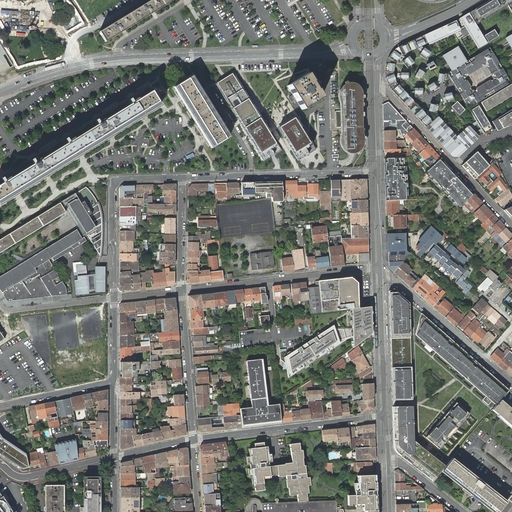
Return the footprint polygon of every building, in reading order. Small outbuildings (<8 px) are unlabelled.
[(151,0),(128,14),(135,24),(152,14),(165,6),(160,0),(151,0)] [(481,103),(486,111),(511,95),(511,109),(492,122),(498,131),(511,125),(511,0),(489,0),(448,25),(451,30),(452,32),(457,41),(470,33),(478,48),(486,43),(475,25),(508,5),(511,12),(511,34),(508,37),(511,44),(511,81),(510,83),(511,84),(481,103)] [(135,24),(128,14),(119,20),(99,32),(105,42),(135,24)] [(394,94),(409,109),(415,103),(396,83),(393,75),(393,71),(393,66),(395,63),(398,58),(402,55),(428,43),(452,32),(451,30),(448,25),(447,24),(424,35),(398,47),(393,51),(388,57),(385,63),(385,66),(384,72),(385,78),(388,86),(391,90),(395,87),(398,90),(394,94)] [(494,30),(484,36),(488,42),(498,36),(494,30)] [(0,73),(13,66),(0,44),(0,73)] [(510,83),(489,48),(467,62),(458,47),(443,55),(452,70),(448,73),(468,108),(483,99),(510,83)] [(424,48),(419,55),(426,60),(430,53),(424,48)] [(408,57),(402,62),(407,68),(413,63),(408,57)] [(433,61),(426,65),(430,73),(437,69),(433,61)] [(425,74),(418,69),(414,76),(421,81),(425,74)] [(233,73),(216,84),(263,161),(272,156),(281,150),(233,73)] [(408,73),(400,73),(400,81),(408,81),(408,73)] [(447,74),(439,73),(438,81),(446,82),(447,74)] [(292,95),(288,98),(291,103),(296,100),(302,110),(321,98),(317,90),(316,90),(311,83),(312,82),(307,74),(295,81),(287,86),(292,95)] [(192,76),(174,87),(211,148),(230,136),(192,76)] [(434,82),(427,86),(431,93),(438,89),(434,82)] [(362,144),(360,91),(360,89),(359,88),(357,86),(355,84),(352,84),(350,84),(346,84),(344,86),(342,88),(341,92),(341,94),(341,111),(339,111),(336,111),(336,128),(342,127),(343,145),(344,148),(346,150),(348,151),(350,152),(352,153),(354,152),(356,152),(358,151),(361,148),(362,146),(362,144)] [(422,88),(414,88),(414,97),(422,97),(422,88)] [(0,184),(0,204),(160,106),(151,92),(138,100),(131,104),(104,120),(97,125),(74,139),(67,144),(41,160),(33,164),(11,178),(3,183),(0,184)] [(452,93),(444,95),(446,103),(454,101),(452,93)] [(511,95),(486,111),(488,115),(511,100),(511,95)] [(457,101),(451,107),(459,115),(465,110),(457,101)] [(382,104),(383,121),(390,121),(391,120),(393,120),(405,120),(388,102),(382,104)] [(438,105),(430,103),(428,111),(436,113),(438,105)] [(478,106),(476,107),(491,132),(493,132),(478,106)] [(476,107),(471,110),(485,134),(491,132),(476,107)] [(421,109),(414,115),(420,121),(425,126),(428,130),(429,131),(434,136),(438,141),(446,149),(451,154),(459,154),(460,153),(466,147),(476,138),(479,136),(469,126),(456,138),(437,117),(432,122),(421,109)] [(296,117),(278,128),(288,144),(298,161),(316,150),(297,119),(296,117)] [(390,121),(383,121),(383,131),(390,131),(392,130),(395,130),(396,130),(399,130),(403,138),(405,136),(407,134),(408,133),(402,126),(406,121),(405,120),(399,120),(396,120),(397,124),(391,124),(391,120),(390,121)] [(420,135),(413,128),(408,133),(407,134),(405,136),(408,140),(411,143),(414,141),(420,135)] [(390,131),(383,131),(384,141),(395,140),(396,141),(397,140),(396,130),(395,130),(392,130),(390,131)] [(411,153),(412,156),(413,158),(420,153),(421,151),(428,145),(420,135),(414,141),(411,143),(410,145),(411,146),(412,145),(416,148),(415,148),(418,151),(416,153),(414,151),(411,153)] [(384,141),(384,150),(386,149),(396,149),(396,143),(405,143),(404,140),(397,140),(396,141),(395,140),(384,141)] [(426,159),(434,151),(428,145),(421,151),(420,153),(424,157),(426,159)] [(386,149),(387,158),(397,158),(397,157),(400,157),(399,154),(399,153),(400,152),(400,149),(397,149),(396,149),(386,149)] [(429,168),(440,158),(434,151),(426,159),(423,162),(429,168)] [(476,152),(462,165),(474,179),(485,169),(489,165),(476,152)] [(387,158),(384,158),(386,201),(398,200),(405,200),(404,157),(400,157),(397,157),(397,158),(387,158)] [(474,194),(440,158),(429,168),(426,171),(459,207),(464,204),(474,194)] [(486,169),(477,178),(480,181),(482,180),(485,183),(488,186),(493,181),(490,179),(489,180),(486,177),(492,171),(498,177),(502,173),(492,163),(489,165),(485,169),(486,169)] [(459,207),(426,171),(424,173),(458,209),(459,207)] [(499,196),(509,189),(507,186),(499,177),(488,187),(491,191),(498,184),(502,190),(497,193),(499,196)] [(350,179),(339,180),(340,200),(343,200),(350,200),(351,200),(350,179)] [(366,179),(353,179),(354,200),(367,200),(367,192),(366,179)] [(340,200),(339,180),(331,180),(331,201),(340,201),(340,200)] [(265,192),(266,198),(271,197),(272,201),(282,201),(282,198),(282,197),(282,193),(282,181),(254,182),(254,192),(265,192)] [(297,181),(282,181),(282,193),(282,197),(286,196),(286,193),(292,193),(292,198),(297,197),(297,196),(297,186),(297,185),(297,181)] [(254,182),(241,182),(242,195),(254,195),(254,192),(254,182)] [(217,189),(217,198),(215,198),(215,200),(215,204),(222,203),(227,203),(227,200),(227,196),(227,193),(226,183),(224,183),(214,183),(214,189),(217,189)] [(227,196),(230,196),(233,196),(233,193),(239,193),(238,183),(226,183),(227,193),(227,196)] [(188,188),(188,197),(197,197),(197,191),(208,191),(208,184),(192,184),(188,188)] [(306,186),(306,196),(303,196),(304,200),(315,200),(315,197),(311,197),(308,197),(307,184),(306,184),(306,186)] [(318,193),(318,184),(314,184),(312,184),(307,184),(308,197),(311,197),(315,197),(318,197),(318,193)] [(119,188),(119,198),(135,198),(135,185),(122,186),(119,188)] [(135,185),(135,198),(144,198),(143,203),(147,203),(148,203),(148,198),(148,196),(148,190),(148,185),(135,185)] [(306,186),(297,186),(297,196),(303,196),(306,196),(306,186)] [(70,197),(60,203),(63,207),(64,206),(68,204),(86,233),(87,235),(100,257),(101,249),(102,243),(103,230),(102,226),(102,222),(102,221),(102,218),(101,214),(100,209),(98,202),(91,192),(89,190),(86,187),(70,197)] [(511,205),(511,196),(509,189),(499,196),(494,200),(496,203),(498,202),(501,206),(508,200),(511,206),(511,205)] [(332,212),(331,209),(330,197),(330,191),(320,191),(320,197),(320,209),(328,209),(328,212),(332,212)] [(478,198),(474,194),(464,204),(472,212),(475,210),(482,203),(478,198)] [(135,198),(119,198),(119,207),(125,207),(128,206),(131,206),(131,203),(141,203),(141,206),(144,206),(143,203),(144,198),(135,198)] [(367,200),(354,200),(351,200),(350,200),(350,202),(351,202),(353,202),(353,210),(352,211),(352,213),(367,212),(367,200)] [(399,215),(401,215),(401,212),(399,212),(399,209),(398,206),(398,200),(386,201),(386,216),(399,215)] [(0,252),(1,252),(2,252),(5,250),(7,250),(6,249),(65,212),(63,207),(60,203),(56,205),(49,209),(37,216),(37,215),(9,232),(9,234),(0,239),(0,252)] [(86,233),(68,204),(64,206),(82,235),(86,233)] [(151,204),(147,204),(147,206),(147,214),(175,214),(175,204),(165,204),(162,204),(155,204),(154,204),(151,204)] [(492,214),(484,204),(474,213),(475,214),(476,216),(478,217),(483,223),(492,214)] [(125,207),(119,207),(119,217),(136,217),(138,217),(138,207),(125,207)] [(505,209),(503,210),(510,217),(511,216),(505,209)] [(368,225),(367,212),(352,213),(350,213),(351,216),(353,215),(353,223),(351,223),(351,225),(368,225)] [(417,216),(417,214),(406,215),(401,215),(399,215),(386,216),(386,228),(406,228),(406,217),(411,217),(411,220),(418,220),(417,216)] [(492,214),(483,223),(481,225),(487,231),(490,227),(498,220),(492,214)] [(215,227),(215,230),(217,230),(217,226),(216,226),(216,223),(216,220),(210,220),(210,216),(198,217),(198,221),(198,227),(215,227)] [(504,225),(498,220),(490,227),(487,231),(490,235),(492,237),(493,235),(504,225)] [(164,231),(164,234),(175,234),(175,224),(173,224),(164,224),(164,227),(162,227),(162,231),(164,231)] [(368,237),(368,225),(351,225),(351,228),(353,228),(353,235),(351,236),(351,238),(368,237)] [(511,234),(506,228),(504,225),(493,235),(504,246),(511,238),(511,234)] [(435,230),(430,226),(418,240),(420,242),(416,246),(421,250),(417,255),(420,258),(433,243),(435,240),(437,242),(442,237),(435,230)] [(326,227),(311,229),(313,242),(328,240),(327,237),(327,236),(327,233),(326,227)] [(440,230),(437,227),(436,229),(435,230),(442,237),(444,239),(447,236),(441,229),(440,230)] [(23,262),(0,276),(0,290),(2,293),(3,292),(4,294),(3,295),(6,301),(66,295),(66,288),(62,281),(61,282),(58,277),(59,276),(55,269),(54,270),(53,269),(54,268),(49,260),(52,258),(54,261),(86,241),(84,237),(87,235),(86,233),(82,235),(81,236),(77,229),(59,240),(27,260),(23,262)] [(119,231),(119,241),(133,241),(135,241),(135,236),(135,231),(134,231),(126,231),(119,231)] [(191,236),(188,236),(187,242),(198,242),(206,242),(206,240),(210,240),(210,235),(210,231),(206,231),(206,235),(201,235),(201,232),(196,232),(196,233),(194,233),(194,235),(191,234),(191,236)] [(405,233),(387,233),(388,268),(393,272),(402,262),(410,252),(410,251),(406,251),(405,238),(405,233)] [(175,234),(164,234),(164,244),(169,244),(173,244),(175,244),(175,234)] [(342,265),(344,265),(343,254),(342,249),(341,238),(341,237),(341,236),(335,236),(337,249),(334,249),(332,236),(327,237),(328,240),(329,249),(329,250),(331,267),(342,265)] [(351,238),(341,238),(342,249),(343,254),(358,253),(359,263),(369,262),(368,237),(351,238)] [(511,248),(511,238),(504,246),(503,246),(508,252),(511,249),(511,248)] [(133,241),(119,241),(119,253),(133,253),(137,253),(137,248),(133,248),(133,243),(138,244),(138,241),(135,241),(133,241)] [(198,250),(198,248),(198,242),(187,242),(187,250),(198,250)] [(461,243),(455,249),(462,254),(465,251),(467,250),(461,243)] [(450,257),(435,244),(435,245),(429,252),(443,265),(441,266),(451,274),(452,273),(457,278),(465,270),(459,264),(457,266),(449,258),(450,257)] [(455,249),(450,244),(445,249),(462,263),(466,258),(462,254),(455,249)] [(27,260),(5,250),(2,252),(1,252),(23,262),(27,260)] [(294,271),(303,270),(304,268),(302,250),(292,251),(292,257),(294,271)] [(162,262),(162,264),(165,264),(175,264),(175,252),(161,251),(161,254),(162,254),(162,262)] [(251,254),(252,270),(275,267),(273,252),(251,254)] [(309,256),(307,256),(308,269),(316,268),(314,258),(309,259),(309,256)] [(316,268),(329,267),(328,256),(314,258),(316,268)] [(476,256),(473,259),(479,264),(482,261),(476,256)] [(281,258),(283,272),(294,271),(292,257),(281,258)] [(129,261),(119,261),(119,272),(127,272),(127,271),(127,270),(128,270),(128,269),(129,269),(130,269),(129,261)] [(139,271),(138,261),(129,261),(130,269),(129,269),(128,269),(128,270),(127,270),(127,271),(127,272),(119,272),(119,279),(130,277),(130,272),(133,271),(139,271)] [(219,273),(217,262),(209,263),(209,264),(209,270),(210,280),(218,279),(217,273),(219,273)] [(393,272),(403,280),(408,274),(409,273),(411,270),(402,262),(393,272)] [(86,264),(76,265),(77,272),(74,272),(76,295),(89,294),(89,292),(87,274),(86,264)] [(105,266),(95,266),(95,274),(96,290),(96,292),(105,292),(105,266)] [(163,273),(158,274),(159,286),(167,285),(165,269),(163,269),(163,273)] [(165,269),(167,285),(174,284),(174,272),(169,273),(168,269),(165,269)] [(153,270),(150,271),(151,281),(152,287),(159,286),(158,274),(154,274),(153,270)] [(210,280),(209,270),(200,271),(200,274),(197,274),(198,282),(210,280)] [(464,289),(467,292),(470,289),(472,287),(468,283),(464,280),(466,278),(465,278),(469,273),(470,272),(467,270),(466,270),(456,283),(464,289)] [(489,270),(488,271),(484,274),(493,282),(496,279),(497,278),(498,277),(489,270)] [(130,277),(132,289),(141,288),(140,282),(139,276),(139,274),(137,274),(137,276),(132,277),(131,273),(133,273),(133,271),(130,272),(130,277)] [(140,282),(141,288),(145,288),(145,282),(151,281),(150,271),(149,271),(139,272),(139,274),(139,276),(140,282)] [(197,271),(187,271),(187,283),(198,282),(197,274),(197,271)] [(410,286),(412,288),(417,283),(419,281),(409,273),(408,274),(403,280),(410,286)] [(95,274),(87,274),(89,292),(96,290),(95,274)] [(416,289),(425,297),(436,284),(433,282),(430,286),(425,283),(429,278),(424,275),(423,276),(419,281),(417,283),(412,288),(415,291),(416,289)] [(121,291),(132,289),(130,277),(119,279),(119,289),(121,291)] [(351,309),(358,308),(357,283),(350,277),(337,279),(318,281),(319,286),(319,287),(321,301),(321,307),(338,305),(338,306),(338,308),(338,310),(344,310),(351,309)] [(493,282),(487,277),(479,286),(484,291),(488,287),(493,282)] [(496,279),(493,282),(488,287),(484,291),(483,293),(486,295),(490,290),(493,293),(494,292),(501,284),(502,283),(497,278),(496,279)] [(306,282),(299,283),(299,292),(300,300),(300,301),(309,300),(308,291),(307,291),(306,282)] [(299,283),(291,284),(292,297),(293,301),(300,300),(300,293),(299,292),(299,283)] [(288,284),(280,285),(281,295),(289,294),(288,284)] [(423,298),(433,306),(437,301),(445,293),(442,290),(437,296),(433,293),(438,287),(436,284),(425,297),(423,298)] [(273,289),(274,299),(277,299),(279,299),(282,298),(281,295),(280,285),(273,286),(273,289)] [(259,287),(251,288),(253,299),(253,300),(261,299),(259,287)] [(309,300),(311,313),(322,312),(321,307),(321,301),(319,287),(308,288),(308,291),(309,300)] [(250,288),(243,289),(244,301),(244,303),(251,302),(251,300),(253,299),(251,288),(250,288)] [(502,302),(507,296),(498,288),(492,296),(501,304),(502,302)] [(243,289),(234,290),(235,302),(244,301),(243,289)] [(394,450),(431,480),(434,475),(436,477),(442,470),(445,466),(413,441),(409,302),(394,289),(389,291),(394,450)] [(476,299),(478,296),(470,289),(468,292),(476,299)] [(227,305),(236,304),(235,302),(234,290),(225,291),(227,305)] [(225,291),(213,293),(215,309),(218,309),(217,306),(224,306),(224,308),(227,308),(227,306),(227,305),(225,291)] [(511,291),(507,296),(502,302),(511,310),(511,291)] [(201,294),(202,308),(206,308),(208,308),(207,305),(211,305),(212,310),(215,309),(213,293),(201,294)] [(188,296),(189,309),(202,308),(201,294),(188,296)] [(166,310),(176,309),(176,297),(175,297),(164,298),(165,308),(165,310),(166,310)] [(164,311),(165,310),(165,308),(164,298),(154,299),(155,309),(163,308),(164,311)] [(433,306),(445,317),(454,307),(455,306),(457,304),(455,303),(452,306),(444,299),(443,298),(442,299),(443,300),(440,303),(437,301),(433,306)] [(479,313),(481,311),(487,304),(480,298),(473,307),(479,313)] [(147,314),(156,313),(155,309),(154,299),(146,300),(147,314)] [(147,314),(146,300),(134,302),(136,313),(136,315),(147,314)] [(445,317),(454,326),(465,314),(457,307),(460,303),(459,302),(457,304),(455,306),(454,307),(445,317)] [(129,313),(128,303),(121,303),(119,305),(119,314),(129,313)] [(484,314),(490,307),(487,304),(481,311),(484,314)] [(352,337),(353,348),(371,333),(371,306),(358,308),(351,309),(352,328),(352,329),(352,336),(352,337)] [(202,308),(189,309),(190,321),(203,320),(206,319),(205,316),(203,317),(203,311),(206,310),(206,308),(202,308)] [(177,318),(176,309),(166,310),(165,310),(164,311),(164,314),(164,317),(165,319),(177,318)] [(497,320),(501,317),(494,310),(490,314),(497,320)] [(466,315),(458,325),(462,329),(470,319),(473,316),(474,315),(470,312),(466,315)] [(136,317),(136,315),(136,313),(129,313),(119,314),(119,323),(130,322),(130,318),(136,317)] [(509,391),(422,314),(415,335),(486,396),(492,400),(496,404),(500,400),(509,391)] [(268,315),(259,316),(260,324),(269,323),(268,315)] [(497,320),(493,326),(498,330),(500,327),(501,328),(506,321),(505,320),(501,317),(497,320)] [(178,331),(177,318),(165,319),(164,319),(161,319),(162,332),(164,332),(178,331)] [(464,331),(471,337),(479,327),(481,325),(479,324),(476,321),(474,319),(464,331)] [(203,320),(190,321),(190,328),(191,328),(208,327),(208,324),(203,324),(203,320)] [(134,334),(133,322),(130,322),(119,323),(120,336),(134,334)] [(352,336),(352,329),(334,329),(334,328),(333,325),(284,357),(288,377),(340,344),(339,341),(339,340),(352,336)] [(208,327),(191,328),(191,332),(194,331),(194,334),(209,333),(212,333),(212,330),(218,329),(217,326),(208,327)] [(475,340),(478,343),(484,336),(486,333),(479,327),(471,337),(474,339),(475,340)] [(179,340),(178,331),(164,332),(162,332),(149,333),(150,343),(163,342),(179,340)] [(479,341),(486,347),(492,340),(494,337),(488,332),(486,333),(484,336),(479,341)] [(134,334),(120,336),(120,348),(135,347),(135,337),(137,337),(137,334),(134,334)] [(193,336),(194,347),(195,347),(214,345),(214,343),(206,344),(205,335),(193,336)] [(179,348),(179,340),(163,342),(163,349),(179,348)] [(135,347),(120,348),(120,359),(131,358),(131,350),(133,349),(133,351),(141,350),(150,349),(150,345),(141,346),(135,347)] [(214,345),(195,347),(195,348),(195,354),(218,352),(217,345),(214,345)] [(351,360),(363,354),(358,346),(347,354),(351,360)] [(490,357),(498,364),(504,356),(505,356),(507,353),(509,350),(507,349),(504,352),(503,354),(497,349),(490,357)] [(498,364),(505,370),(511,362),(511,357),(507,353),(505,356),(504,356),(498,364)] [(369,367),(363,354),(351,360),(350,361),(346,363),(348,367),(353,364),(356,369),(351,372),(353,376),(355,375),(369,367)] [(342,358),(341,358),(331,366),(332,367),(328,369),(332,376),(334,375),(333,373),(334,372),(335,372),(346,365),(342,358)] [(181,367),(180,359),(168,360),(162,361),(160,361),(160,364),(169,364),(169,368),(172,367),(181,367)] [(279,405),(279,404),(272,405),(272,406),(268,407),(268,405),(267,405),(266,398),(267,398),(265,383),(258,384),(258,381),(265,380),(263,366),(262,366),(261,359),(256,360),(256,361),(253,361),(253,360),(247,361),(248,368),(247,368),(248,375),(249,375),(249,382),(248,382),(250,392),(251,392),(251,399),(250,399),(251,407),(252,409),(248,410),(247,408),(240,409),(241,415),(242,426),(280,421),(280,411),(279,405)] [(132,362),(120,362),(120,370),(120,377),(132,377),(137,377),(137,370),(138,370),(138,364),(150,364),(150,362),(138,362),(132,362)] [(348,367),(346,365),(335,372),(334,372),(333,373),(334,375),(348,367)] [(369,367),(355,375),(356,378),(357,379),(361,378),(365,376),(365,379),(373,378),(373,375),(367,375),(367,374),(371,372),(370,369),(371,369),(371,366),(369,367)] [(182,379),(181,367),(172,367),(173,380),(182,379)] [(197,372),(198,383),(208,382),(212,382),(218,382),(217,375),(208,375),(207,372),(207,368),(196,368),(197,372)] [(166,388),(166,381),(150,381),(150,384),(151,389),(166,388)] [(373,399),(373,383),(362,384),(362,393),(362,392),(362,396),(363,396),(363,400),(373,399)] [(195,386),(196,395),(208,394),(208,392),(206,392),(206,389),(209,388),(208,385),(195,386)] [(352,385),(335,386),(335,394),(353,393),(352,385)] [(170,388),(166,388),(151,389),(151,392),(151,397),(161,396),(161,394),(167,393),(167,390),(170,390),(170,388)] [(323,389),(305,390),(305,399),(323,398),(323,389)] [(90,393),(92,402),(107,399),(107,390),(90,393)] [(93,407),(92,402),(90,393),(83,395),(85,407),(86,410),(87,410),(88,410),(87,409),(87,408),(88,408),(93,407)] [(184,405),(183,394),(173,395),(174,406),(184,405)] [(204,406),(209,405),(208,399),(208,394),(196,395),(196,406),(204,406)] [(85,407),(83,395),(70,398),(73,409),(78,408),(80,408),(83,407),(85,407)] [(492,400),(486,396),(482,400),(488,405),(492,400)] [(75,422),(73,409),(70,398),(54,401),(59,425),(73,422),(75,422)] [(107,409),(107,399),(96,401),(97,406),(95,406),(96,408),(93,408),(93,410),(107,409)] [(374,409),(373,399),(363,400),(360,400),(360,408),(361,411),(361,413),(371,412),(374,409)] [(340,404),(340,400),(330,401),(331,409),(327,409),(328,414),(325,414),(323,414),(323,418),(332,417),(341,415),(340,404)] [(511,409),(500,400),(496,404),(493,409),(498,415),(511,427),(511,409)] [(59,426),(59,425),(54,401),(44,403),(47,417),(49,428),(50,428),(57,426),(59,426)] [(322,412),(321,401),(309,402),(306,402),(307,409),(300,410),(300,411),(301,420),(311,419),(323,418),(323,414),(322,412)] [(469,414),(456,402),(425,437),(439,449),(469,414)] [(47,417),(44,403),(35,405),(38,418),(47,417)] [(226,416),(235,415),(235,412),(239,412),(238,404),(223,406),(224,416),(226,416)] [(349,415),(348,404),(340,404),(341,415),(349,415)] [(39,422),(38,418),(35,405),(29,406),(32,422),(35,421),(35,423),(39,422)] [(185,417),(184,405),(174,406),(168,407),(168,415),(172,415),(172,418),(185,417)] [(280,421),(281,423),(293,421),(292,413),(291,412),(291,411),(291,410),(285,411),(284,405),(279,405),(280,411),(280,421)] [(292,413),(293,421),(301,420),(300,411),(300,410),(300,408),(295,408),(291,409),(291,410),(291,411),(291,412),(292,413)] [(96,415),(95,415),(96,421),(98,421),(107,421),(107,412),(98,412),(98,414),(96,415)] [(198,432),(242,427),(242,426),(241,415),(235,415),(226,416),(227,426),(224,426),(212,428),(211,418),(197,419),(198,432)] [(18,431),(25,429),(22,416),(15,418),(18,431)] [(185,424),(185,417),(172,418),(170,418),(170,424),(168,424),(169,426),(172,425),(185,424)] [(134,420),(120,420),(120,428),(134,428),(136,428),(138,428),(138,420),(134,420)] [(186,434),(185,424),(172,425),(173,429),(174,437),(186,435),(186,434)] [(362,426),(363,433),(374,431),(374,424),(362,426)] [(169,426),(160,426),(160,428),(161,430),(163,440),(174,437),(173,429),(170,430),(169,426)] [(348,427),(335,429),(336,439),(337,442),(337,445),(337,446),(339,446),(339,445),(339,442),(342,442),(344,442),(347,441),(347,444),(348,448),(350,448),(350,444),(349,441),(349,438),(348,427)] [(353,427),(348,427),(349,438),(354,438),(358,437),(358,436),(357,436),(356,436),(355,434),(354,434),(353,427)] [(335,429),(321,430),(322,441),(336,439),(335,429)] [(155,442),(163,440),(161,430),(152,432),(155,442)] [(358,436),(358,437),(358,438),(358,440),(363,439),(369,439),(375,438),(374,431),(363,433),(363,438),(360,438),(360,436),(358,436)] [(143,444),(155,442),(152,432),(141,434),(143,444)] [(132,434),(120,435),(120,448),(121,449),(135,446),(132,434)] [(141,434),(136,434),(132,434),(135,446),(143,444),(141,434)] [(0,435),(0,457),(18,469),(29,467),(26,454),(18,449),(1,438),(0,435)] [(354,438),(349,438),(349,441),(350,444),(350,448),(355,448),(369,447),(375,447),(375,438),(369,439),(363,439),(358,440),(358,438),(358,437),(354,438)] [(57,457),(59,464),(78,459),(77,447),(76,444),(76,440),(76,439),(54,444),(56,452),(57,457)] [(107,446),(107,440),(92,440),(82,440),(83,446),(84,458),(97,455),(95,449),(107,446)] [(200,451),(227,449),(225,442),(202,444),(200,447),(200,451)] [(266,454),(267,454),(266,446),(263,447),(263,442),(253,443),(254,448),(249,448),(250,456),(247,456),(248,464),(249,464),(250,468),(248,468),(249,476),(252,476),(253,483),(254,483),(255,491),(264,490),(263,478),(270,477),(270,475),(278,474),(277,465),(268,466),(268,462),(267,462),(266,454)] [(285,464),(280,465),(282,475),(286,475),(286,480),(287,480),(288,488),(289,488),(290,495),(297,494),(298,502),(307,501),(306,494),(308,493),(307,486),(310,485),(309,477),(307,478),(306,473),(305,473),(305,465),(303,466),(301,450),(300,450),(299,443),(290,444),(292,463),(292,467),(285,468),(285,464)] [(178,465),(188,464),(187,447),(177,449),(178,465)] [(369,447),(355,448),(355,452),(355,453),(355,454),(355,455),(355,460),(362,460),(364,460),(367,459),(369,459),(375,459),(375,447),(369,447)] [(177,449),(166,452),(167,466),(169,466),(169,464),(169,463),(174,462),(175,462),(175,465),(177,465),(178,465),(177,449)] [(214,457),(229,456),(227,449),(200,451),(201,458),(201,464),(211,463),(214,463),(214,457)] [(29,467),(40,464),(37,454),(37,452),(26,454),(29,467)] [(41,468),(47,466),(44,454),(44,453),(41,454),(40,452),(37,452),(37,454),(40,464),(40,467),(41,468)] [(50,466),(59,464),(57,457),(56,452),(47,454),(44,454),(47,466),(50,466)] [(155,467),(159,467),(160,467),(160,464),(162,464),(163,467),(167,466),(166,452),(155,454),(155,467)] [(144,473),(147,473),(151,473),(155,473),(155,471),(150,471),(150,468),(155,468),(155,467),(155,454),(141,457),(142,464),(144,473)] [(120,463),(120,466),(132,465),(136,465),(142,464),(141,457),(132,459),(120,462),(120,463)] [(445,466),(442,470),(464,487),(463,488),(462,489),(471,496),(471,495),(473,494),(478,498),(480,500),(495,511),(497,511),(505,503),(500,498),(501,496),(498,494),(496,495),(489,489),(486,487),(462,468),(463,466),(460,463),(460,464),(458,465),(451,459),(445,466)] [(372,471),(371,462),(357,462),(357,472),(372,471)] [(201,464),(202,474),(214,473),(214,463),(211,463),(201,464)] [(332,463),(323,463),(324,473),(324,476),(331,476),(331,472),(332,472),(332,463)] [(171,475),(172,477),(173,477),(174,477),(178,476),(189,475),(188,464),(178,465),(177,465),(175,465),(174,466),(174,475),(171,475)] [(120,466),(120,473),(133,473),(133,467),(134,467),(136,466),(136,465),(132,465),(120,466)] [(394,471),(395,483),(404,483),(404,474),(398,469),(394,471)] [(202,474),(203,484),(216,483),(215,479),(215,477),(215,473),(214,473),(202,474)] [(363,475),(357,475),(357,481),(354,482),(355,493),(347,494),(348,504),(355,503),(355,505),(363,505),(363,510),(366,510),(365,511),(376,511),(375,474),(363,475)] [(174,477),(173,477),(173,481),(172,482),(172,485),(190,483),(189,475),(178,476),(174,477)] [(80,511),(99,511),(100,506),(100,503),(100,496),(100,491),(100,477),(84,477),(84,507),(80,507),(80,511)] [(155,479),(155,486),(165,485),(166,485),(166,483),(164,483),(164,478),(159,478),(155,479)] [(190,483),(172,485),(173,494),(191,492),(190,483)] [(203,494),(219,492),(219,488),(216,489),(216,483),(203,484),(203,494)] [(57,511),(62,511),(64,511),(63,502),(63,485),(53,485),(45,485),(45,497),(45,500),(45,506),(45,511),(46,511),(51,511),(57,511)] [(120,487),(120,497),(139,497),(139,487),(137,487),(135,487),(120,487)] [(395,500),(395,504),(410,503),(416,503),(416,492),(416,490),(410,490),(407,490),(405,490),(395,490),(395,495),(398,495),(398,494),(401,494),(409,493),(409,500),(401,500),(395,500)] [(203,494),(204,505),(220,504),(219,492),(203,494)] [(0,511),(12,511),(3,495),(2,496),(0,493),(0,511)] [(506,511),(511,505),(511,494),(507,501),(505,503),(497,511),(506,511)] [(120,497),(120,511),(136,511),(139,511),(139,497),(120,497)] [(173,511),(192,511),(191,497),(173,498),(172,498),(167,506),(167,511),(173,511)] [(336,511),(336,510),(337,509),(336,501),(260,503),(246,504),(245,509),(244,511),(336,511)] [(416,508),(416,511),(427,511),(427,505),(427,503),(426,501),(417,501),(416,503),(416,508)] [(427,505),(427,511),(451,511),(442,504),(438,501),(437,502),(436,503),(436,504),(429,505),(429,503),(427,503),(427,505)] [(395,504),(395,511),(416,511),(416,508),(410,508),(410,503),(395,504)]
